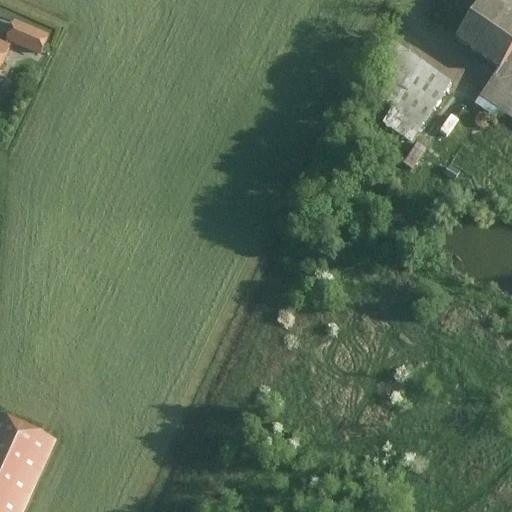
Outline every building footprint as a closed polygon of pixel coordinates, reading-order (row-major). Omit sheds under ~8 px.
[(511,57),(511,17),(487,0),(486,0),(459,44),(502,71),(511,57)] [(48,38),(13,23),(5,43),(40,57),(48,38)] [(0,70),(9,50),(0,46),(0,70)] [(414,142),(455,84),(406,50),(373,96),(399,114),(390,126),(414,142)] [(511,123),(511,57),(502,71),(480,102),(511,123)] [(23,511),(54,444),(0,419),(0,511),(23,511)]
